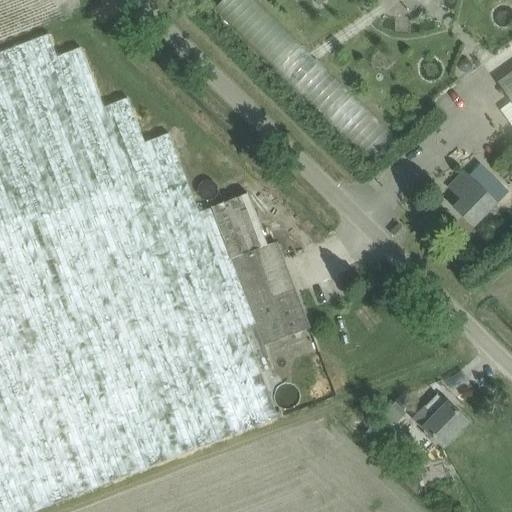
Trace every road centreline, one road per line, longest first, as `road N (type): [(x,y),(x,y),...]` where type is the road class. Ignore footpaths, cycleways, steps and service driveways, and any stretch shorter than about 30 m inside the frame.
road 1 (unclassified): [(511,368),(129,0)]
road 2 (unknown): [(363,225),(481,113),(511,66)]
